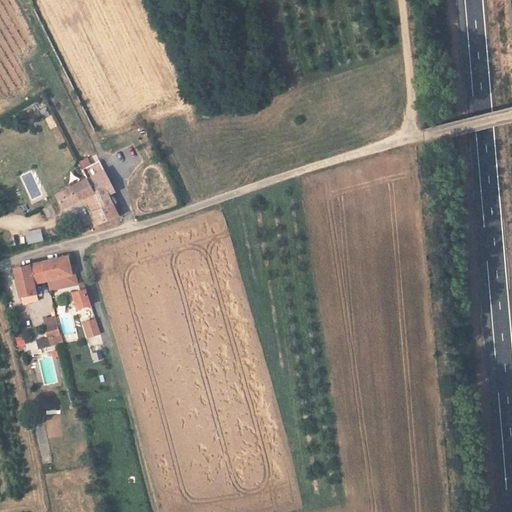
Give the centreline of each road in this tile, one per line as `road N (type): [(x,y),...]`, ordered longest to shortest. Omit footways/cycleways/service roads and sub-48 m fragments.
road 1 (motorway): [(473,0),(511,440)]
road 2 (unclassified): [(0,264),(415,136)]
road 3 (unclassified): [(415,136),(401,0)]
